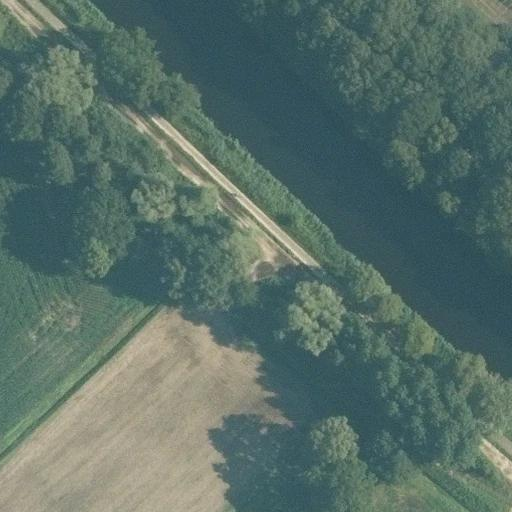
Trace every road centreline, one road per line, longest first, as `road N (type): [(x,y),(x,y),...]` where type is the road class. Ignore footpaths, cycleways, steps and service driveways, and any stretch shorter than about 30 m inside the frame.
road 1 (track): [(5,0),(511,474)]
road 2 (track): [(341,0),(511,163)]
